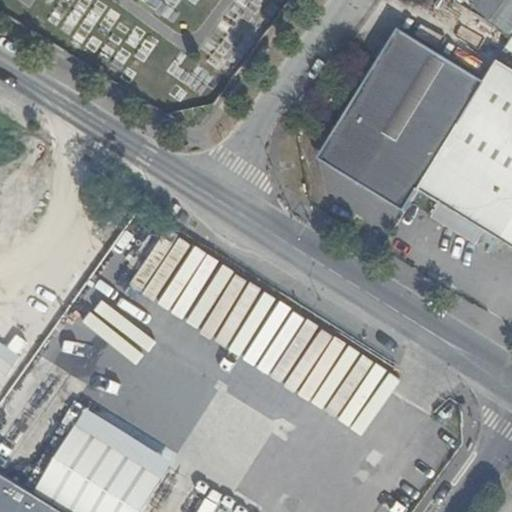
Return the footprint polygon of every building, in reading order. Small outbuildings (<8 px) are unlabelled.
[(150,0),(149,7),(168,12),(171,0),(150,0)] [(511,0),(473,0),(471,3),(511,34),(511,0)] [(314,167),(402,221),(415,201),(484,88),(395,35),(314,167)] [(484,88),(415,201),(440,217),(433,230),(472,253),(479,240),(496,249),(511,259),(511,78),(496,69),(484,88)] [(479,240),(472,253),(476,255),(480,250),(486,255),(483,259),(488,263),(496,249),(479,240)] [(153,310),(189,333),(215,292),(179,269),(153,310)] [(164,479),(174,464),(86,411),(77,425),(164,479)] [(77,425),(35,491),(69,511),(143,511),(164,479),(77,425)] [(69,511),(35,491),(32,495),(0,475),(0,511),(69,511)]
